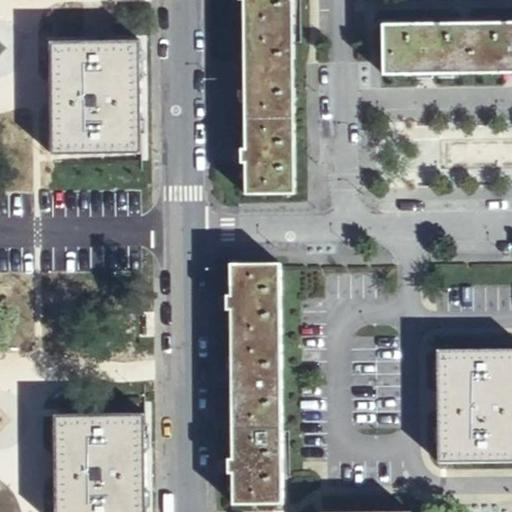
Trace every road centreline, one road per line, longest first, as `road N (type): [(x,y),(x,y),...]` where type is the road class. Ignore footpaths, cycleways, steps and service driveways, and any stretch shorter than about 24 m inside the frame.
road 1 (residential): [(511,223),(181,226)]
road 2 (residential): [(181,226),(182,511)]
road 3 (residential): [(180,0),(181,226)]
